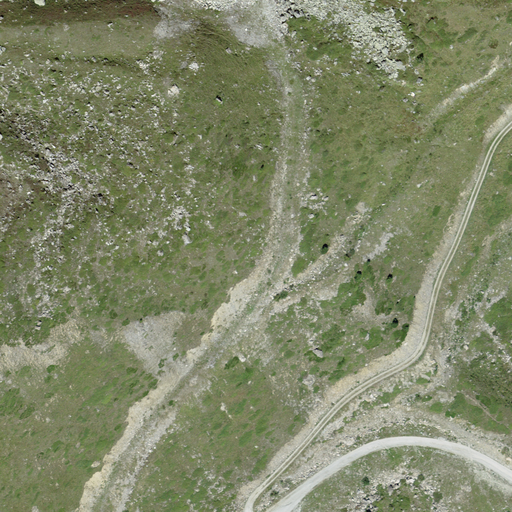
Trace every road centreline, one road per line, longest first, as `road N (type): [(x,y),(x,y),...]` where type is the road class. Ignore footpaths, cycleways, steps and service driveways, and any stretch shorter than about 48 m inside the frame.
road 1 (track): [(247,511),(241,508),(353,392),(399,365),(446,271),(480,169),(511,120)]
road 2 (track): [(511,478),(447,443),(396,441),(366,446),(276,511)]
